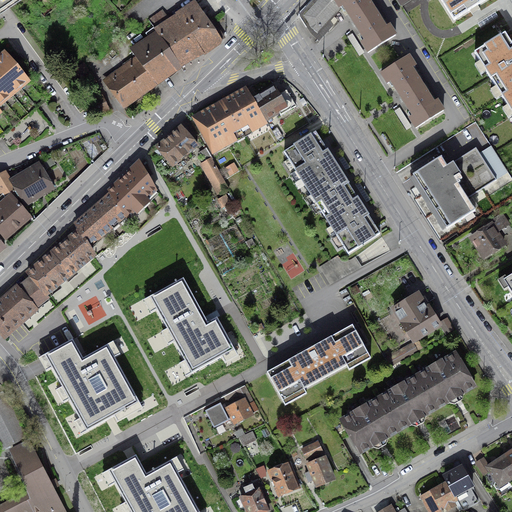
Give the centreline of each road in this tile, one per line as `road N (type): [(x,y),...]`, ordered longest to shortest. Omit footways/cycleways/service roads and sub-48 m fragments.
road 1 (tertiary): [(511,383),(311,69)]
road 2 (residential): [(511,421),(343,511)]
road 3 (primary): [(135,143),(0,276)]
road 4 (residential): [(0,349),(87,511)]
road 5 (residential): [(0,163),(105,121),(135,143)]
